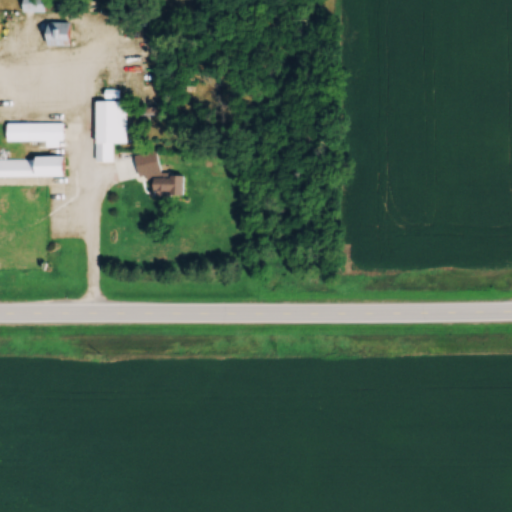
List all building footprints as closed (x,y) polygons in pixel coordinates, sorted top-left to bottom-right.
[(111,21),(130,21),(130,10),(111,10),(111,21)] [(51,18),(51,42),(73,42),(73,18),(51,18)] [(97,97),(97,158),(112,158),(112,140),(121,140),(120,96),(97,97)] [(65,137),(65,119),(30,119),(30,137),(65,137)] [(0,176),(67,175),(67,154),(0,155),(0,176)] [(152,193),(185,193),(185,169),(152,169),(152,193)]
